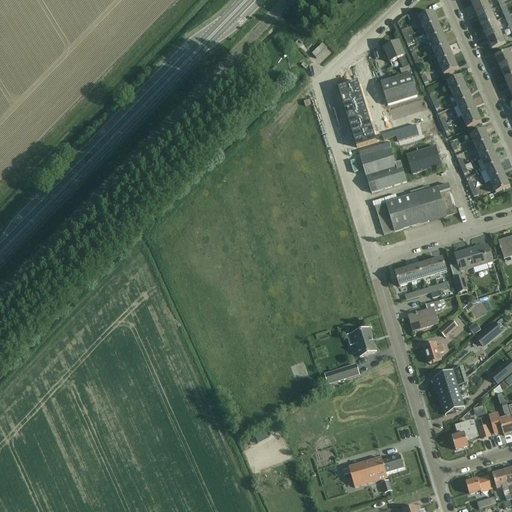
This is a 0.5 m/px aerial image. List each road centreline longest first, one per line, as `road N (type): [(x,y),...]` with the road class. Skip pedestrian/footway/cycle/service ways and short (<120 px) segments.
road 1 (secondary): [(0,254),(249,0)]
road 2 (residential): [(371,259),(322,88),(406,0)]
road 3 (residential): [(435,473),(371,259)]
road 4 (residential): [(511,144),(448,0)]
road 5 (residential): [(371,259),(511,217)]
